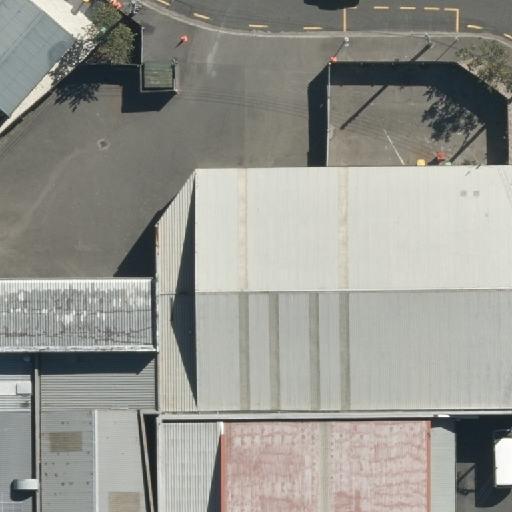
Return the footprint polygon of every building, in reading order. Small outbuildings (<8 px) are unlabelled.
[(72,41),(22,0),(0,0),(0,98),(15,111),(72,41)] [(511,421),(511,169),(422,170),(422,138),(337,138),(337,174),(202,174),(166,221),(166,421),(511,421)] [(0,361),(153,361),(153,288),(0,289),(0,361)] [(161,511),(161,370),(0,371),(0,511),(161,511)] [(426,511),(427,427),(167,428),(166,511),(426,511)]
